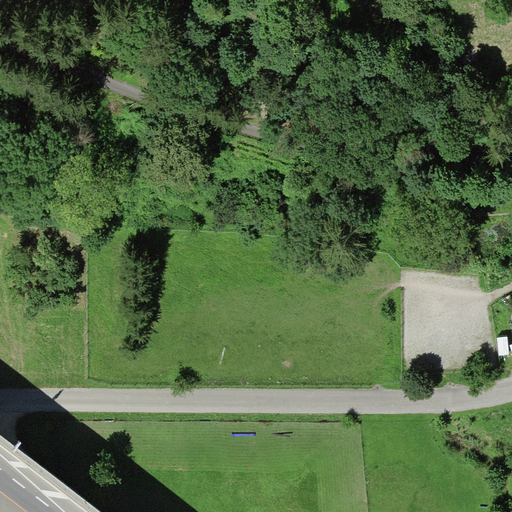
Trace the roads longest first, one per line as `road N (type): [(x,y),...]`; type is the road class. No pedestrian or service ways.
road 1 (track): [(0,62),(315,154),(511,158)]
road 2 (track): [(511,389),(476,399),(0,397)]
